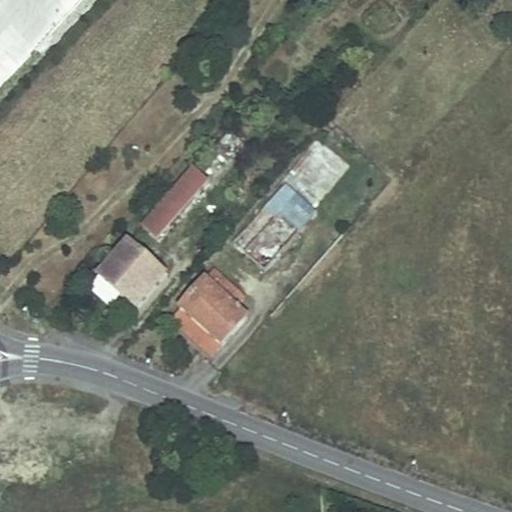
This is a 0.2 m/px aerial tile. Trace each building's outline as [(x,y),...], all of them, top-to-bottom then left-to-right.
[(42,5),(48,32),(59,29),(53,3),(42,5)] [(3,46),(4,48),(0,48),(0,82),(27,76),(19,42),(3,46)] [(194,172),(142,230),(159,244),(210,187),(194,172)] [(262,270),(314,212),(285,187),(234,246),(262,270)] [(129,248),(101,280),(136,312),(165,279),(129,248)] [(214,276),(182,312),(224,349),(248,321),(235,310),(243,301),(214,276)] [(224,349),(182,312),(173,322),(215,359),(224,349)]
